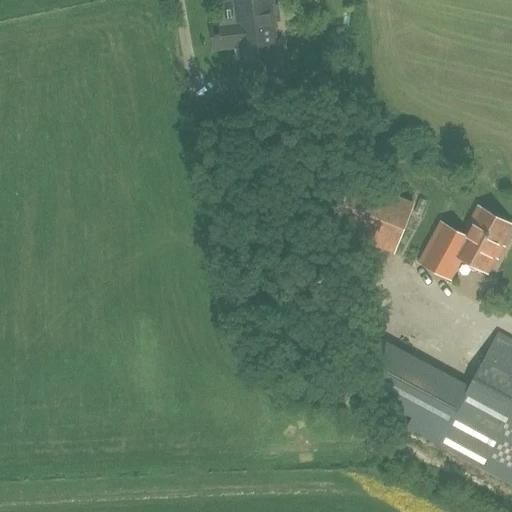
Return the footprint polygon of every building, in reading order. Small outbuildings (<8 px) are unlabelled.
[(232,0),(234,11),(239,11),(241,21),(238,21),(243,61),(265,58),(267,71),(283,69),(279,40),(274,41),(269,0),(232,0)] [(391,251),(412,199),(350,174),(329,226),(391,251)] [(441,224),(420,263),(449,278),(460,258),(486,272),(511,225),(479,208),(464,235),(441,224)] [(337,354),(359,315),(334,303),(326,319),(294,303),(281,327),(310,342),(310,340),(337,354)] [(511,341),(498,334),(467,390),(380,343),(357,385),(426,422),(418,436),(511,486),(511,341)]
